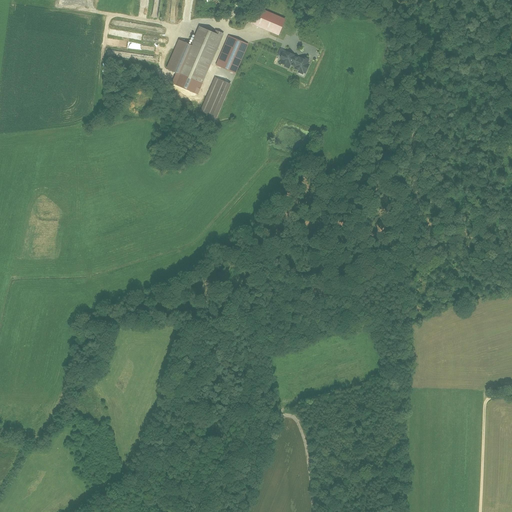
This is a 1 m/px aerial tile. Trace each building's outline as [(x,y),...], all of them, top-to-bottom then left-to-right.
[(256,7),(249,23),(277,36),(284,20),(256,7)] [(177,74),(200,84),(221,38),(198,27),(177,74)] [(228,37),(214,66),(233,75),(246,45),(228,37)] [(254,64),(270,70),(272,62),(276,64),(275,65),(278,66),(281,60),(259,52),(254,64)] [(304,60),(286,52),(285,55),(282,54),(280,58),(282,59),(280,63),(284,65),(284,67),(288,69),(290,65),(295,67),(294,69),(299,71),(298,73),(302,74),(303,72),(305,73),(308,65),(306,64),(308,60),(305,58),(304,60)] [(197,110),(213,118),(228,86),(212,78),(197,110)]
